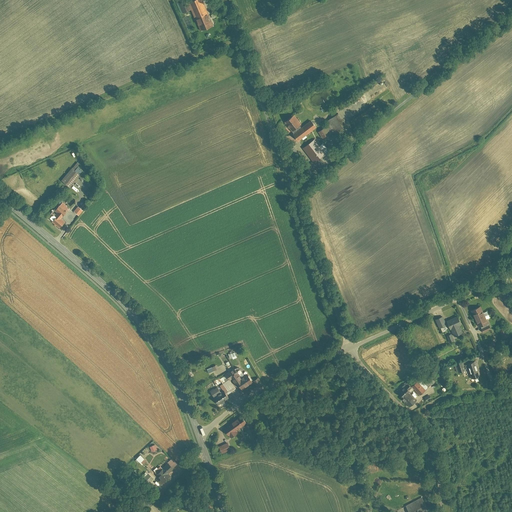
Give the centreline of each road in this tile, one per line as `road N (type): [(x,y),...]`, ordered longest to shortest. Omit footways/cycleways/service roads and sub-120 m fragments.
road 1 (residential): [(349,348),(223,0)]
road 2 (tertiary): [(198,434),(172,371),(134,315),(0,197)]
road 3 (residential): [(443,511),(424,438),(349,348)]
road 4 (residential): [(511,273),(349,348)]
road 5 (residential): [(349,348),(280,379),(198,434)]
